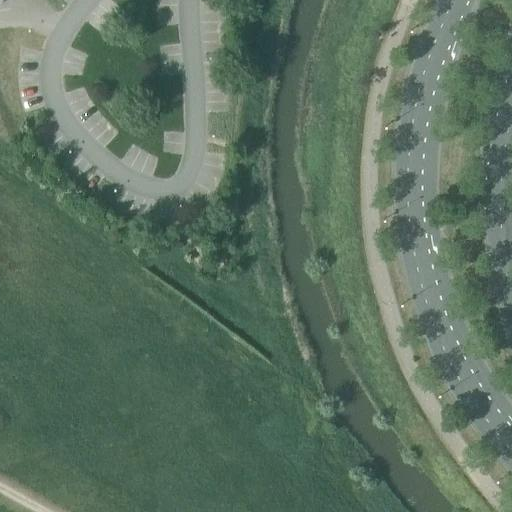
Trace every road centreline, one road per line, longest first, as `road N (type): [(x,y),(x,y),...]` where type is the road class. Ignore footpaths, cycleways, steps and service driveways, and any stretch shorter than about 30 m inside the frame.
road 1 (secondary): [(453,0),(415,97),(408,221),(444,349),(511,453)]
road 2 (secondary): [(511,292),(498,212),(511,107)]
